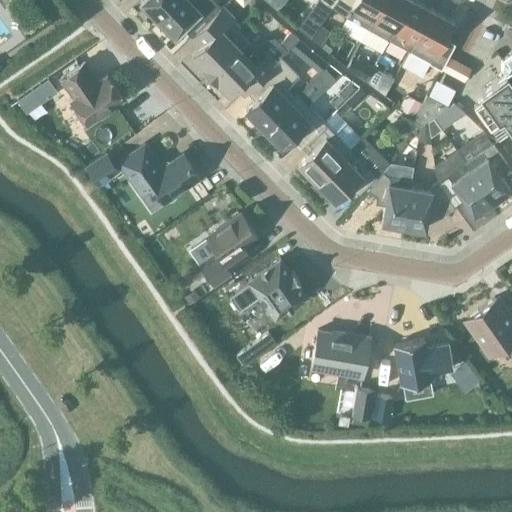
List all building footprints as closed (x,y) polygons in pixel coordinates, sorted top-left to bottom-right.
[(174,0),(140,0),(157,17),(174,0)] [(174,0),(157,17),(174,34),(189,19),(199,28),(190,37),(221,7),(220,7),(213,0),(174,0)] [(335,0),(331,6),(346,16),(346,15),(367,26),(380,0),(335,0)] [(408,0),(380,0),(367,26),(388,38),(408,0)] [(417,0),(408,0),(388,38),(409,49),(431,7),(417,0)] [(221,7),(190,37),(191,38),(204,24),(212,32),(191,52),(198,60),(196,62),(207,74),(246,36),(236,26),(239,23),(222,5),(220,7),(221,7)] [(453,19),(431,7),(409,49),(430,60),(429,61),(439,66),(439,67),(440,68),(454,41),(444,36),(453,19)] [(308,17),(300,27),(309,34),(317,24),(308,17)] [(320,23),(310,36),(319,43),(329,30),(320,23)] [(279,43),(287,50),(289,47),(298,36),(290,29),(279,43)] [(246,36),(207,74),(218,86),(221,83),(228,90),(249,70),(257,78),(243,91),(244,92),(276,60),(275,60),(259,43),(256,46),(246,36)] [(290,47),(297,53),(306,43),(298,36),(290,47)] [(487,95),(473,105),(490,129),(498,139),(508,132),(511,129),(511,49),(501,58),(500,65),(504,71),(481,87),(487,95)] [(276,60),(244,92),(258,78),(266,86),(245,107),(252,114),(249,117),(260,128),(294,96),(293,95),(284,86),(298,73),(280,55),(275,60),(276,60)] [(324,66),(328,62),(321,55),(312,65),(318,71),(324,66)] [(441,67),(464,80),(471,68),(447,55),(441,67)] [(359,58),(352,70),(365,80),(373,66),(359,58)] [(92,72),(84,60),(60,77),(74,96),(70,99),(87,122),(123,97),(106,73),(96,81),(91,75),(92,72)] [(373,66),(365,80),(384,94),(394,76),(373,65),(373,66)] [(325,86),(334,76),(324,66),(318,71),(314,76),(325,86)] [(308,103),(325,86),(314,76),(297,93),(308,103)] [(56,90),(47,78),(16,99),(25,111),(56,90)] [(435,78),(428,91),(447,101),(454,88),(435,78)] [(368,91),(359,85),(350,94),(346,98),(354,106),(368,91)] [(294,96),(260,128),(271,140),(274,137),(281,144),(296,129),(305,138),(306,138),(324,120),(308,103),(297,93),(297,92),(293,95),(294,96)] [(399,107),(414,116),(422,101),(406,93),(399,107)] [(448,105),(426,93),(422,101),(414,116),(413,118),(420,123),(427,119),(432,116),(448,105)] [(438,114),(446,124),(457,116),(450,106),(438,114)] [(429,136),(441,128),(432,116),(427,119),(429,136)] [(417,141),(430,143),(429,136),(427,119),(420,123),(417,141)] [(324,120),(306,138),(314,146),(298,161),(316,180),(350,147),(324,120)] [(464,161),(494,203),(504,195),(502,192),(509,187),(496,168),(506,161),(492,141),(464,161)] [(118,160),(139,190),(150,182),(163,200),(165,199),(168,199),(171,199),(174,197),(175,194),(176,191),(199,175),(183,152),(169,162),(167,160),(163,159),(159,163),(144,142),(118,160)] [(350,147),(316,180),(334,198),(350,183),(359,192),(377,175),(350,147)] [(86,166),(98,182),(117,168),(106,152),(86,166)] [(464,161),(436,180),(451,200),(460,194),(473,212),(481,207),(483,211),(494,203),(464,161)] [(409,185),(410,185),(411,178),(388,174),(382,170),(366,188),(376,196),(385,198),(381,220),(390,222),(389,226),(402,228),(409,185)] [(409,185),(402,228),(415,230),(416,226),(424,228),(428,205),(441,207),(445,213),(455,206),(451,200),(436,180),(431,184),(430,189),(410,185),(409,185)] [(256,234),(240,211),(207,235),(218,251),(201,263),(213,280),(249,254),(242,245),(256,234)] [(249,281),(229,295),(239,309),(258,295),(274,318),(303,297),(304,297),(306,295),(304,293),(296,281),(298,280),(299,280),(300,279),(292,268),(291,269),(291,270),(289,271),(281,260),(279,257),(276,259),(277,259),(248,280),(249,281)] [(183,295),(189,303),(199,295),(194,287),(183,295)] [(511,320),(511,321),(494,296),(466,316),(492,352),(508,340),(511,345),(511,320)] [(361,374),(362,374),(371,323),(370,323),(368,335),(342,331),(341,333),(317,329),(310,369),(311,369),(311,366),(338,370),(338,368),(361,372),(361,374)] [(236,353),(243,363),(274,340),(267,330),(236,353)] [(426,348),(424,337),(394,343),(401,383),(431,377),(430,371),(453,366),(449,341),(431,345),(431,346),(426,348)] [(454,372),(466,389),(478,381),(467,364),(454,372)] [(374,389),(355,386),(350,414),(369,417),(374,389)] [(376,393),(372,416),(388,419),(392,395),(376,393)] [(348,415),(339,414),(337,424),(347,426),(348,415)]
